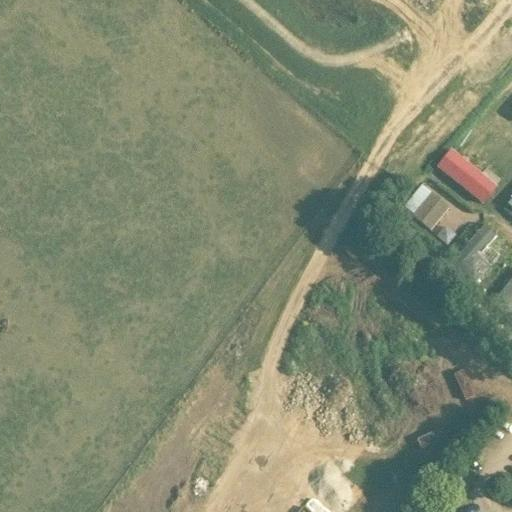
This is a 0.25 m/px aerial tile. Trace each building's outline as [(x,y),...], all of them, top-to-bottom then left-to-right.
[(413,218),(414,216),(404,208),(393,220),(403,229),(413,218)] [(496,237),(485,227),(447,268),(471,290),(490,270),(477,258),(496,237)] [(433,287),(445,297),(454,287),(442,276),(433,287)] [(511,281),(492,305),(511,321),(511,281)] [(468,299),(475,305),(484,294),(477,288),(468,299)]
